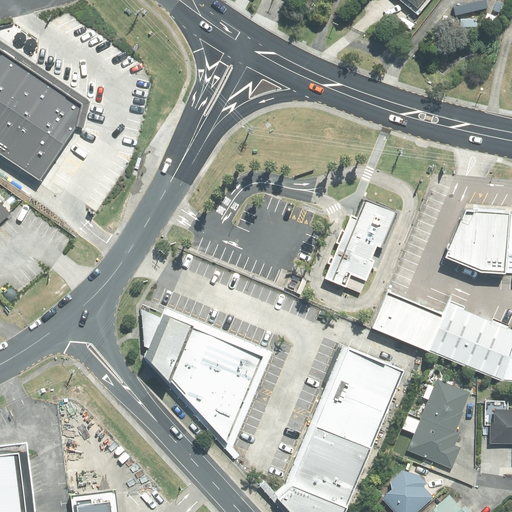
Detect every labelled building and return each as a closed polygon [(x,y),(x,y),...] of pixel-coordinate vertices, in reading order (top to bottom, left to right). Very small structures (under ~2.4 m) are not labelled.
[(0,153),(7,158),(44,181),(79,128),(84,127),(91,103),(36,66),(0,42),(0,153)] [(326,276),(348,285),(347,287),(363,294),(398,210),(367,197),(359,216),(356,215),(353,214),(326,276)] [(0,225),(13,214),(0,200),(0,225)] [(505,271),(511,271),(511,209),(471,206),(451,258),(478,269),(505,271)] [(308,270),(294,264),(283,288),(297,294),(308,270)] [(511,325),(445,296),(440,309),(385,285),(369,321),(500,377),(511,377),(511,325)] [(253,347),(254,345),(188,319),(190,315),(160,303),(157,310),(142,304),(141,306),(142,342),(143,342),(142,347),(225,437),(260,350),(253,347)] [(347,343),(291,479),(275,491),(293,511),(342,511),(402,366),(347,343)] [(461,409),(469,390),(436,376),(407,447),(451,466),(459,446),(453,443),(458,431),(455,429),(461,416),(460,416),(463,410),(461,409)] [(511,441),(511,406),(493,406),(492,420),(489,420),(489,441),(511,441)] [(30,511),(29,507),(39,506),(31,435),(0,438),(0,511),(30,511)] [(391,485),(380,495),(395,511),(413,511),(432,496),(422,484),(426,481),(419,473),(401,467),(389,478),(391,485)] [(121,511),(118,482),(73,488),(76,511),(121,511)] [(448,492),(425,511),(472,511),(464,503),(461,506),(448,492)]
